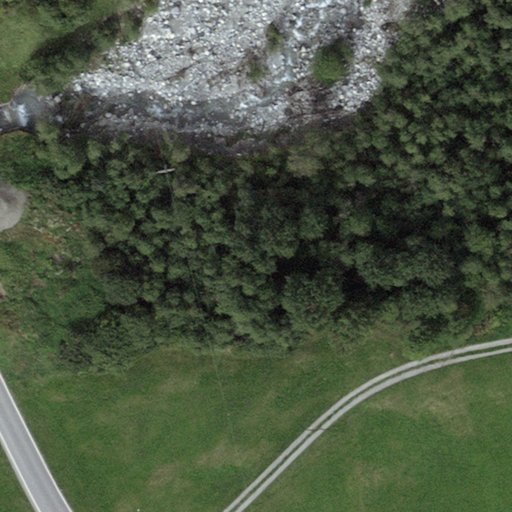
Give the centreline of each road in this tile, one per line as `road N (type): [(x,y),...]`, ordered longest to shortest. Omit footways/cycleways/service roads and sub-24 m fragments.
road 1 (track): [(241,511),(351,405),(431,365),(511,350)]
road 2 (tertiary): [(55,511),(0,403)]
